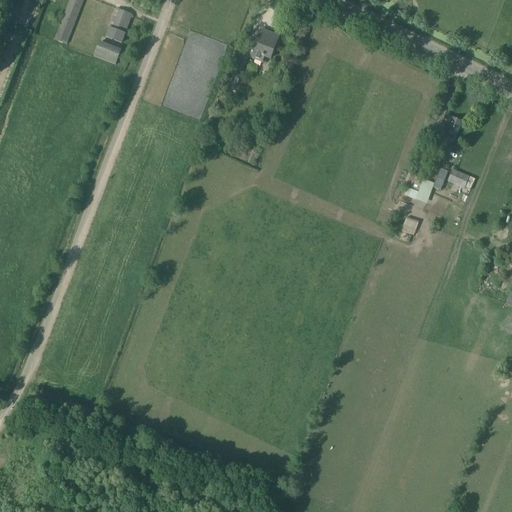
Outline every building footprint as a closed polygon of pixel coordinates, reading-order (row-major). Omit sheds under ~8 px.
[(67,46),(84,0),(69,0),(54,41),(67,46)] [(109,28),(105,37),(106,38),(122,44),(125,34),(132,15),(116,9),(109,28)] [(260,41),(254,39),(247,57),(263,64),(265,58),(270,60),(279,37),(264,31),(260,41)] [(96,50),(93,56),(115,65),(120,51),(99,43),(96,50)] [(240,57),(230,84),(236,87),(247,59),(240,57)] [(447,133),(445,139),(454,142),(456,137),(462,123),(453,119),(446,117),(443,125),(449,128),(447,133)] [(434,184),(424,180),(421,179),(426,167),(418,164),(408,190),(419,194),(422,186),(428,188),(427,190),(431,191),(434,184)] [(440,170),(432,189),(440,192),(447,173),(440,170)] [(453,170),(448,182),(465,189),(465,188),(470,177),(456,171),(453,170)] [(470,178),(465,189),(470,192),(475,180),(470,178)]
